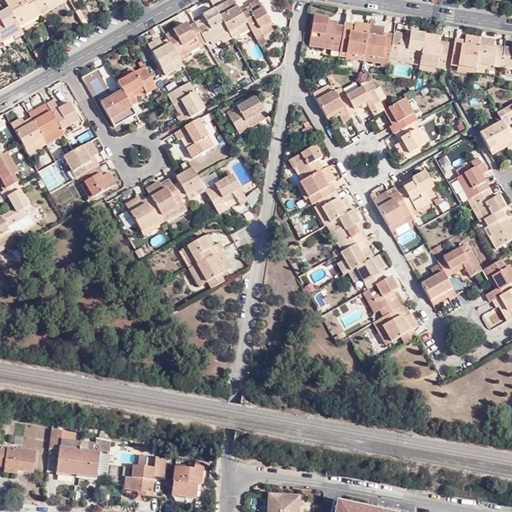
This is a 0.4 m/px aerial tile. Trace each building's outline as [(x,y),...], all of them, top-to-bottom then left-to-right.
[(41,14),(33,0),(3,0),(9,9),(19,28),(42,15),(41,14)] [(59,0),(33,0),(41,14),(60,2),(59,0)] [(41,14),(42,15),(43,17),(69,2),(67,0),(59,0),(60,2),(41,14)] [(244,23),(247,30),(253,40),(263,34),(261,32),(272,25),(258,0),(256,0),(248,5),(250,8),(238,14),(244,23)] [(223,12),(216,16),(224,31),(227,35),(229,40),(237,35),(234,29),(244,23),(238,14),(230,1),(224,4),(227,10),(223,12)] [(194,27),(202,42),(203,43),(224,31),(216,16),(211,8),(202,13),(204,16),(207,21),(194,27)] [(0,44),(12,38),(22,32),(19,28),(9,9),(0,13),(0,44)] [(312,14),(308,39),(332,44),(338,45),(342,24),(336,23),(337,18),(312,14)] [(191,23),(194,27),(207,21),(204,16),(191,23)] [(385,65),(387,55),(390,34),(382,32),(382,26),(372,24),(373,18),(368,17),(367,23),(362,55),(378,57),(378,62),(378,63),(385,65)] [(353,26),(342,24),(338,45),(337,50),(347,52),(362,55),(367,23),(353,21),(353,26)] [(183,23),(162,34),(165,38),(172,51),(181,46),(184,52),(202,42),(194,27),(191,23),(185,26),(183,23)] [(237,35),(247,30),(244,23),(234,29),(237,35)] [(272,25),(261,32),(263,34),(264,36),(275,29),(272,25)] [(406,37),(390,34),(387,55),(397,56),(410,59),(411,49),(419,50),(422,32),(408,30),(406,37)] [(205,48),(227,35),(224,31),(203,43),(205,48)] [(24,36),(22,32),(12,38),(15,42),(24,36)] [(422,32),(419,50),(417,64),(417,66),(433,69),(442,70),(446,44),(434,42),(436,35),(422,32)] [(472,67),(472,63),(476,37),(464,35),(463,44),(451,42),(448,67),(456,68),(471,70),(472,67)] [(493,39),(476,37),(472,63),(484,65),(494,67),(498,67),(501,47),(492,46),(493,39)] [(175,56),(172,51),(165,38),(158,43),(156,39),(145,46),(159,70),(170,64),(173,68),(180,64),(175,56)] [(511,41),(510,41),(508,48),(501,47),(498,67),(511,69),(511,41)] [(184,52),(181,46),(172,51),(175,56),(184,52)] [(417,64),(419,50),(411,49),(410,59),(397,56),(396,60),(417,64)] [(31,57),(38,69),(49,63),(43,54),(42,55),(40,54),(40,52),(35,55),(31,57)] [(145,64),(127,74),(125,100),(128,105),(139,99),(134,90),(144,84),(148,90),(157,85),(145,64)] [(162,75),(173,68),(170,64),(159,70),(162,75)] [(120,90),(125,100),(127,74),(115,80),(120,90)] [(204,108),(189,81),(170,91),(176,101),(181,99),(186,109),(178,113),(176,115),(180,122),(204,108)] [(362,102),(369,114),(379,109),(381,108),(368,87),(363,91),(359,85),(337,98),(346,114),(352,111),(351,108),(362,102)] [(382,86),(375,88),(378,100),(386,98),(382,86)] [(122,112),(125,117),(125,100),(120,90),(101,102),(110,118),(122,112)] [(170,91),(167,94),(172,103),(176,101),(170,91)] [(340,126),(350,121),(346,114),(337,98),(333,92),(315,102),(326,122),(335,118),(338,122),(340,126)] [(257,123),(264,118),(252,97),(230,110),(227,106),(217,111),(221,117),(224,115),(235,131),(244,126),(241,122),(252,116),(257,123)] [(387,123),(391,129),(393,127),(413,116),(402,97),(385,106),(390,116),(395,114),(398,118),(387,123)] [(60,130),(69,125),(79,120),(70,103),(58,109),(53,99),(46,103),(60,130)] [(181,99),(176,101),(172,103),(178,113),(186,109),(181,99)] [(126,119),(134,116),(128,105),(125,100),(125,117),(126,119)] [(511,102),(495,112),(500,120),(504,128),(510,123),(507,118),(511,115),(511,102)] [(46,103),(28,113),(31,118),(42,140),(60,130),(46,103)] [(390,116),(385,106),(381,108),(379,109),(387,123),(398,118),(395,114),(390,116)] [(125,117),(122,112),(110,118),(113,123),(125,117)] [(241,122),(244,126),(246,129),(257,123),(252,116),(241,122)] [(415,119),(413,116),(393,127),(397,135),(390,140),(397,152),(420,140),(412,124),(410,122),(415,119)] [(141,117),(136,120),(139,125),(146,123),(144,119),(143,120),(141,117)] [(12,122),(22,143),(29,156),(46,147),(42,140),(31,118),(23,123),(20,118),(12,122)] [(335,118),(326,122),(329,127),(338,122),(335,118)] [(83,127),(79,120),(69,125),(73,132),(83,127)] [(209,147),(194,120),(171,133),(176,140),(180,137),(184,135),(190,146),(186,148),(183,150),(188,159),(209,147)] [(511,145),(511,142),(504,128),(500,120),(478,132),(486,147),(500,139),(503,144),(506,149),(511,145)] [(415,122),(412,124),(420,140),(424,137),(415,122)] [(246,129),(244,126),(235,131),(236,134),(246,129)] [(190,146),(184,135),(180,137),(186,148),(190,146)] [(503,144),(500,139),(486,147),(488,151),(503,144)] [(99,154),(92,141),(72,152),(64,157),(72,171),(75,179),(82,175),(96,167),(100,165),(95,157),(99,154)] [(295,164),(302,179),(318,169),(312,160),(319,156),(312,143),(290,155),(295,164)] [(8,151),(1,154),(9,167),(15,164),(8,151)] [(9,167),(1,154),(0,155),(0,179),(6,189),(17,183),(13,175),(19,172),(15,164),(9,167)] [(290,166),(295,164),(290,155),(285,158),(290,166)] [(465,160),(467,166),(476,161),(474,155),(465,160)] [(72,171),(64,157),(58,160),(66,174),(72,171)] [(453,175),(465,197),(467,196),(485,186),(477,172),(483,169),(478,160),(476,161),(467,166),(463,168),(460,163),(452,168),(455,173),(453,175)] [(175,199),(197,186),(194,180),(183,163),(176,167),(180,174),(172,178),(174,183),(167,186),(175,199)] [(302,179),(295,164),(290,166),(298,181),(302,179)] [(100,165),(96,167),(101,176),(105,174),(100,165)] [(306,197),(310,203),(314,201),(332,191),(327,181),(331,178),(324,166),(318,169),(302,179),(298,181),(306,197)] [(101,176),(96,167),(82,175),(86,183),(93,196),(116,183),(109,172),(105,174),(101,176)] [(406,211),(414,208),(428,200),(425,194),(434,189),(424,171),(411,178),(413,182),(402,187),(395,192),(406,211)] [(197,186),(200,191),(216,183),(211,176),(202,182),(203,183),(197,186)] [(202,182),(199,177),(194,180),(197,186),(203,183),(202,182)] [(200,191),(211,209),(222,204),(220,199),(229,194),(234,202),(240,198),(227,177),(216,183),(200,191)] [(401,184),(402,187),(413,182),(411,178),(401,184)] [(306,197),(298,181),(293,183),(302,199),(306,197)] [(143,190),(146,196),(158,216),(178,204),(175,199),(167,186),(165,182),(157,186),(155,183),(143,190)] [(30,205),(17,183),(6,189),(1,191),(0,191),(0,193),(4,201),(7,199),(14,211),(0,217),(5,227),(26,216),(22,210),(30,205)] [(89,198),(93,196),(86,183),(82,185),(89,198)] [(493,197),(486,185),(485,186),(467,196),(475,211),(480,219),(481,219),(498,209),(503,206),(497,195),(493,197)] [(178,204),(200,191),(197,186),(175,199),(178,204)] [(321,215),(326,224),(335,218),(351,210),(344,198),(338,201),(332,191),(314,201),(321,215)] [(387,228),(408,216),(406,211),(395,192),(389,195),(387,192),(372,200),(387,228)] [(220,199),(222,204),(224,207),(234,202),(229,194),(220,199)] [(153,223),(160,219),(158,216),(146,196),(139,200),(136,196),(122,203),(137,231),(153,223)] [(431,205),(428,200),(414,208),(417,213),(431,205)] [(211,209),(214,213),(224,207),(222,204),(211,209)] [(505,221),(498,209),(481,219),(485,225),(497,246),(511,237),(511,223),(510,219),(505,221)] [(357,221),(351,210),(335,218),(339,225),(331,229),(338,241),(343,249),(361,238),(352,224),(357,221)] [(476,221),(480,219),(475,211),(472,213),(476,221)] [(316,218),(321,227),(323,226),(326,224),(321,215),(316,218)] [(5,227),(9,235),(30,224),(26,216),(5,227)] [(408,224),(412,222),(408,216),(387,228),(392,237),(410,228),(408,224)] [(9,235),(5,227),(0,217),(0,245),(2,244),(12,239),(9,235)] [(339,225),(335,218),(326,224),(323,226),(334,243),(338,241),(331,229),(339,225)] [(155,226),(153,223),(137,231),(139,235),(155,226)] [(492,249),(497,246),(485,225),(480,227),(492,249)] [(202,236),(209,247),(213,245),(207,233),(202,236)] [(196,264),(219,251),(223,249),(219,242),(213,245),(209,247),(202,236),(189,242),(187,239),(180,243),(182,247),(185,245),(196,264)] [(349,269),(353,267),(372,256),(361,238),(343,249),(335,253),(339,260),(346,271),(349,269)] [(5,248),(14,243),(12,239),(2,244),(5,248)] [(462,242),(455,246),(458,251),(465,247),(462,242)] [(190,267),(196,264),(185,245),(182,247),(180,248),(190,267)] [(455,246),(433,258),(434,261),(438,269),(441,273),(448,269),(446,266),(458,260),(460,263),(466,274),(471,272),(477,269),(465,247),(458,251),(455,246)] [(219,251),(196,264),(206,280),(210,287),(223,280),(219,273),(228,267),(219,251)] [(383,265),(376,254),(372,256),(353,267),(358,277),(364,288),(380,280),(375,270),(383,265)] [(497,257),(490,261),(485,264),(493,278),(497,285),(484,291),(488,298),(510,286),(508,282),(510,281),(507,275),(510,273),(505,265),(502,266),(497,257)] [(339,275),(346,271),(339,260),(333,264),(339,275)] [(458,260),(446,266),(448,269),(460,263),(458,260)] [(426,266),(430,273),(438,269),(434,261),(426,266)] [(206,280),(196,264),(190,267),(189,268),(198,284),(206,280)] [(489,280),(493,278),(485,264),(481,266),(489,280)] [(358,277),(353,267),(349,269),(354,279),(358,277)] [(451,293),(441,273),(438,269),(430,273),(416,281),(425,297),(436,292),(434,288),(437,286),(442,294),(444,297),(451,293)] [(380,280),(364,288),(360,291),(363,298),(369,295),(376,307),(380,316),(398,306),(390,292),(395,289),(388,276),(380,280)] [(511,312),(511,285),(492,297),(498,307),(499,307),(505,304),(511,313),(511,312)] [(434,288),(436,292),(425,297),(428,303),(442,294),(437,286),(434,288)] [(390,292),(398,306),(402,304),(395,289),(390,292)] [(376,307),(369,295),(363,298),(370,311),(376,307)] [(402,304),(398,306),(404,317),(408,315),(402,304)] [(505,317),(511,313),(505,304),(499,307),(505,317)] [(398,306),(380,316),(373,320),(386,344),(398,337),(401,342),(414,335),(411,330),(415,328),(408,315),(404,317),(398,306)] [(386,344),(373,320),(368,323),(381,347),(386,344)] [(64,439),(65,429),(53,427),(50,448),(61,450),(58,473),(97,479),(100,452),(95,451),(79,450),(63,448),(64,439)] [(25,438),(17,437),(16,445),(24,446),(25,438)] [(112,440),(100,437),(99,442),(105,443),(105,446),(110,447),(112,440)] [(79,450),(79,441),(64,439),(63,448),(79,450)] [(0,446),(0,466),(4,467),(4,469),(17,470),(17,471),(33,473),(36,452),(0,446)] [(151,479),(162,480),(165,460),(156,460),(156,466),(152,465),(151,471),(133,469),(128,469),(126,490),(140,491),(139,495),(148,496),(151,479)] [(191,468),(175,466),(171,494),(194,497),(196,484),(203,485),(205,466),(192,465),(191,468)] [(297,511),(298,494),(268,492),(267,504),(270,508),(268,509),(267,511),(297,511)]
